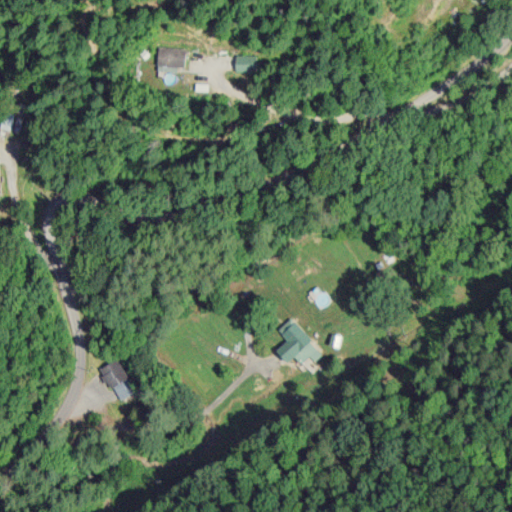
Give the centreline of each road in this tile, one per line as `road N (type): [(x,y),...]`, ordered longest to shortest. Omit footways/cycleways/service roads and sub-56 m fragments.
road 1 (residential): [(51,194),(224,185),(384,108),(511,33)]
road 2 (residential): [(0,445),(78,368),(75,306),(51,194)]
road 3 (residential): [(384,108),(511,73)]
